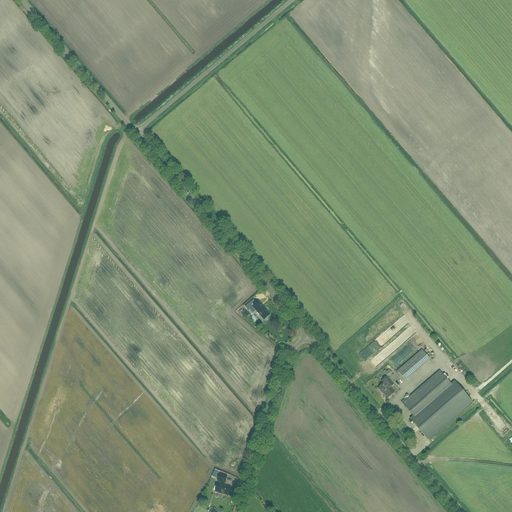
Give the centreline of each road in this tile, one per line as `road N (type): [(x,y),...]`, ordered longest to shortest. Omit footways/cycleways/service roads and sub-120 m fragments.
road 1 (unclassified): [(307,335),(135,132)]
road 2 (unclassified): [(460,511),(307,335)]
road 3 (unclassified): [(135,132),(291,0)]
road 4 (unclassified): [(238,511),(288,354),(307,335)]
road 5 (unclassified): [(135,132),(21,0)]
